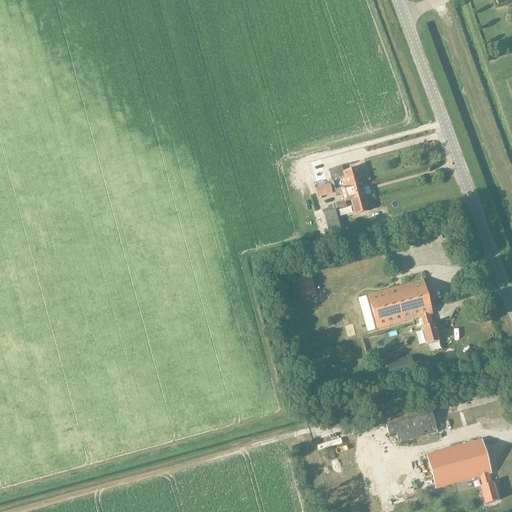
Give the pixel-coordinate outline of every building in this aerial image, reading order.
[(327,166),(313,169),(314,175),(310,176),(311,183),(330,179),(327,166)] [(357,168),(342,172),(342,173),(340,166),(328,170),(331,181),(344,178),(346,187),(361,183),(357,168)] [(346,187),(333,190),(335,195),(342,193),(344,202),(350,201),(365,197),(361,183),(346,187)] [(327,184),(313,188),(316,198),(330,194),(327,184)] [(350,201),(354,215),(369,211),(365,197),(350,201)] [(342,202),(335,204),(337,210),(344,208),(342,202)] [(328,233),(340,229),(334,210),(323,213),(328,233)] [(289,276),(296,300),(311,296),(315,295),(314,289),(308,271),(289,276)] [(379,293),(367,296),(376,330),(412,320),(420,317),(423,327),(432,325),(429,315),(431,314),(429,306),(428,304),(428,302),(423,283),(422,281),(402,287),(400,287),(379,293)] [(367,296),(357,299),(358,302),(366,332),(376,330),(367,296)] [(432,325),(423,327),(421,328),(426,345),(439,342),(434,324),(432,325)] [(411,358),(385,365),(390,381),(415,374),(411,358)] [(398,443),(437,432),(427,397),(381,410),(388,436),(395,434),(398,443)] [(350,443),(355,466),(375,462),(370,438),(350,443)] [(481,440),(426,456),(429,467),(418,470),(421,481),(432,478),(435,489),(479,477),(481,486),(491,484),(488,474),(490,474),(481,440)] [(492,483),(491,484),(481,486),(480,487),(485,504),(497,501),(492,483)]
